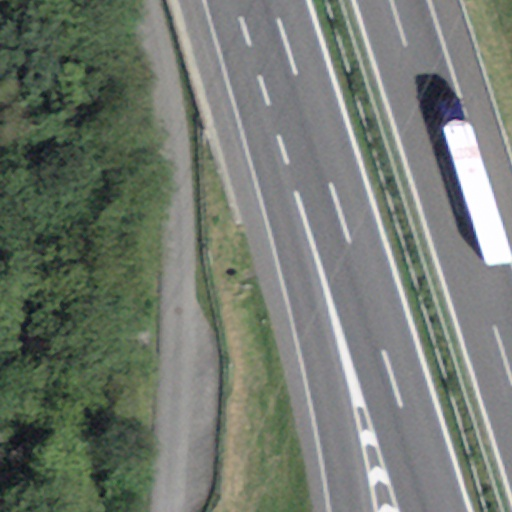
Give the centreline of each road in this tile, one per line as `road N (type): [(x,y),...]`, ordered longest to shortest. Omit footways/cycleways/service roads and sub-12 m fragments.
road 1 (motorway): [(267,0),(430,511)]
road 2 (unclassified): [(116,0),(186,282),(172,511)]
road 3 (motorway): [(253,0),(345,511)]
road 4 (motorway): [(511,393),(386,0)]
